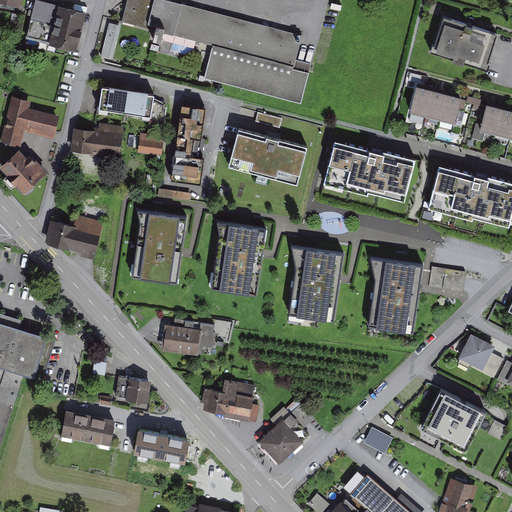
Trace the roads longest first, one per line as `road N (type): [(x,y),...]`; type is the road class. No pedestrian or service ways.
road 1 (secondary): [(34,239),(255,481)]
road 2 (residential): [(464,316),(271,498)]
road 3 (residential): [(34,239),(51,208),(101,0)]
